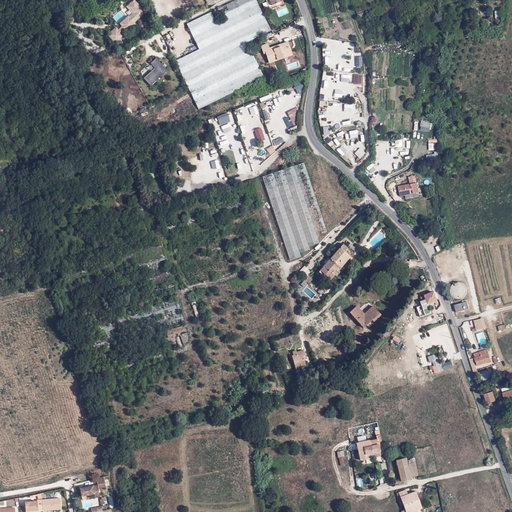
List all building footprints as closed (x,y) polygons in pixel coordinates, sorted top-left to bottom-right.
[(134,0),(132,0),(126,6),(132,13),(129,16),(128,15),(119,23),(122,27),(118,29),(116,26),(106,35),(115,45),(125,36),(123,33),(125,31),(126,33),(135,24),(134,23),(145,12),(134,0)] [(269,33),(254,0),(233,0),(162,35),(188,91),(137,114),(145,134),(263,76),(247,44),(269,33)] [(268,42),(260,45),(263,54),(265,54),(268,63),(293,55),(289,41),(269,47),(268,42)] [(151,85),(167,69),(156,57),(145,67),(147,69),(142,73),(145,75),(143,77),(151,85)] [(354,74),(354,83),(362,83),(362,74),(354,74)] [(300,79),(292,83),(296,91),(304,87),(300,79)] [(322,86),(330,88),(332,81),(324,79),(322,86)] [(257,105),(249,107),(251,114),(258,113),(257,105)] [(296,124),(298,107),(287,112),(294,125),(296,124)] [(217,116),(220,125),(231,121),(227,112),(217,116)] [(285,116),(282,118),(287,128),(291,127),(285,116)] [(389,130),(396,132),(398,120),(391,119),(389,130)] [(260,127),(253,129),(258,143),(265,140),(260,127)] [(271,137),(278,135),(276,127),(269,129),(271,137)] [(240,149),(233,151),(240,172),(250,169),(239,134),(235,136),(237,141),(240,149)] [(325,140),(330,146),(335,142),(330,136),(325,140)] [(273,141),(275,146),(285,142),(283,137),(273,141)] [(377,154),(384,153),(383,144),(375,146),(377,154)] [(209,150),(210,157),(217,155),(215,148),(209,150)] [(206,151),(198,153),(200,160),(208,158),(206,151)] [(347,161),(350,159),(344,153),(342,155),(347,161)] [(214,167),(221,166),(220,159),(213,160),(214,167)] [(210,169),(213,179),(224,176),(221,167),(213,169),(211,162),(203,164),(205,170),(210,169)] [(296,259),(300,257),(300,253),(309,250),(308,246),(319,242),(317,235),(326,231),(304,163),(263,177),(290,260),(296,259)] [(191,172),(192,175),(196,174),(199,185),(204,183),(202,178),(208,177),(206,171),(200,172),(199,169),(191,172)] [(400,196),(422,191),(421,187),(416,183),(413,184),(412,176),(408,177),(409,183),(398,186),(400,196)] [(186,180),(189,189),(192,188),(191,182),(194,181),(193,177),(186,180)] [(259,205),(251,180),(156,211),(163,232),(164,235),(259,205)] [(64,271),(72,294),(167,264),(159,240),(64,271)] [(339,248),(329,260),(341,269),(350,257),(339,248)] [(490,294),(481,253),(476,254),(485,295),(490,294)] [(329,260),(318,272),(329,282),(341,269),(329,260)] [(305,265),(299,271),(306,277),(312,272),(305,265)] [(169,266),(73,296),(81,321),(176,290),(169,266)] [(453,268),(444,272),(447,279),(456,275),(455,272),(456,272),(455,269),(454,270),(453,268)] [(308,284),(313,278),(309,275),(304,280),(308,284)] [(450,292),(452,295),(454,297),(456,299),(459,299),(462,299),(464,297),(466,295),(467,293),(468,290),(467,287),(466,285),(463,283),(461,282),(458,282),(455,283),(453,284),(451,287),(450,289),(450,292)] [(431,306),(438,301),(433,291),(423,295),(425,299),(420,302),(422,309),(431,306)] [(82,328),(90,353),(184,322),(177,298),(82,328)] [(470,309),(467,301),(455,304),(457,313),(470,309)] [(365,330),(382,315),(373,305),(363,314),(356,306),(349,312),(365,330)] [(508,313),(499,316),(501,322),(510,319),(508,313)] [(482,318),(473,321),(476,331),(485,329),(482,318)] [(324,321),(303,329),(310,349),(331,341),(324,321)] [(163,330),(167,343),(175,341),(174,337),(181,335),(183,343),(187,341),(188,337),(184,323),(163,330)] [(91,356),(98,378),(165,356),(167,356),(160,334),(91,356)] [(487,349),(473,354),(477,366),(491,361),(487,349)] [(296,350),(292,352),(293,355),(291,356),(296,370),(306,366),(304,360),(307,359),(303,350),(296,352),(296,350)] [(438,353),(429,356),(434,374),(453,368),(451,361),(442,364),(438,353)] [(494,376),(491,368),(481,372),(484,380),(494,376)] [(511,389),(503,392),(507,405),(511,403),(511,389)] [(493,392),(483,395),(487,405),(497,402),(493,392)] [(376,439),(355,443),(359,461),(381,457),(380,449),(384,447),(384,445),(381,434),(375,436),(376,439)] [(414,456),(395,460),(401,482),(419,476),(414,456)] [(105,480),(104,477),(97,479),(98,485),(80,488),(81,492),(82,496),(94,494),(95,497),(100,496),(99,489),(106,487),(105,480)] [(406,489),(398,493),(404,510),(401,511),(400,511),(423,511),(416,492),(407,494),(406,489)] [(42,510),(42,511),(41,511),(43,511),(46,511),(46,510),(60,509),(59,499),(36,501),(36,502),(24,503),(24,511),(30,511),(31,511),(42,510)]
